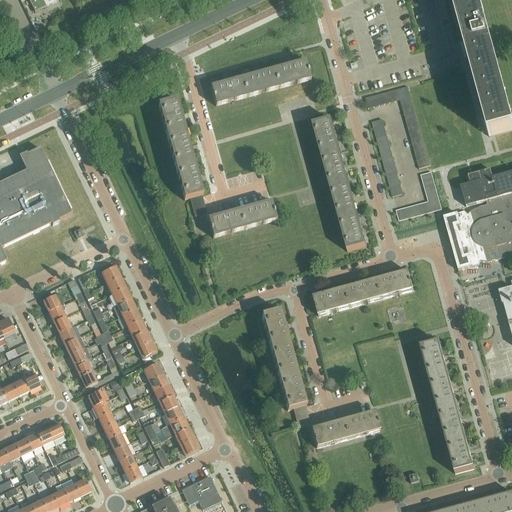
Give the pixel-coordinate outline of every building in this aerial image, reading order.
[(35,14),(47,8),(61,1),(60,0),(29,0),(28,1),(35,14)] [(451,0),(464,44),(468,59),(489,139),(496,137),(511,132),(511,130),(491,53),(493,52),(486,27),(484,28),(476,0),(451,0)] [(305,63),(278,71),(283,90),(311,82),(305,63)] [(278,71),(242,80),(247,99),(283,90),(278,71)] [(247,99),(242,80),(210,89),(216,108),(247,99)] [(397,91),(400,102),(402,107),(412,104),(408,88),(397,91)] [(392,93),(387,94),(390,105),(395,103),(392,93)] [(387,94),(382,96),(385,106),(390,105),(387,94)] [(382,96),(376,97),(379,108),(385,106),(382,96)] [(376,97),(371,99),(374,109),(379,108),(376,97)] [(374,109),(371,99),(365,100),(368,111),(374,109)] [(158,107),(167,139),(186,134),(177,102),(158,107)] [(412,104),(402,107),(403,112),(414,109),(412,104)] [(414,109),(403,112),(404,118),(415,115),(414,109)] [(415,115),(404,118),(406,123),(416,120),(415,115)] [(416,120),(406,123),(407,128),(418,125),(416,120)] [(372,124),(373,130),(384,127),(383,121),(372,124)] [(313,127),(322,159),(341,154),(332,122),(313,127)] [(418,125),(407,128),(409,133),(419,130),(418,125)] [(384,127),(373,130),(375,135),(386,132),(384,127)] [(419,130),(409,133),(410,139),(421,136),(419,130)] [(386,132),(375,135),(376,141),(387,138),(386,132)] [(186,134),(167,139),(175,170),(194,165),(186,134)] [(421,136),(410,139),(412,144),(422,141),(421,136)] [(387,138),(376,141),(378,146),(388,143),(387,138)] [(422,141),(412,144),(413,149),(424,146),(422,141)] [(388,143),(378,146),(379,151),(390,148),(388,143)] [(424,146),(413,149),(415,154),(425,151),(424,146)] [(390,148),(379,151),(381,156),(391,153),(390,148)] [(0,267),(7,264),(0,251),(51,226),(52,228),(60,224),(59,223),(72,216),(40,150),(27,157),(27,155),(19,159),(26,173),(0,185),(0,267)] [(425,151),(415,154),(416,160),(427,157),(425,151)] [(391,153),(381,156),(382,162),(393,159),(391,153)] [(341,154),(322,159),(330,191),(349,185),(341,154)] [(427,157),(416,160),(418,165),(428,162),(427,157)] [(393,159),(382,162),(384,167),(394,164),(393,159)] [(428,162),(418,165),(419,171),(430,168),(428,162)] [(394,164),(384,167),(385,172),(396,169),(394,164)] [(194,165),(175,170),(184,202),(190,201),(202,198),(203,197),(194,165)] [(396,169),(385,172),(386,177),(397,174),(396,169)] [(468,178),(471,186),(461,189),(467,209),(487,203),(511,196),(511,174),(493,180),(491,172),(479,175),(468,178)] [(397,174),(386,177),(388,183),(399,180),(397,174)] [(421,177),(422,183),(433,180),(431,174),(421,177)] [(399,180),(388,183),(389,188),(400,185),(399,180)] [(433,180),(422,183),(424,188),(434,185),(433,180)] [(349,185),(330,191),(339,222),(358,217),(349,185)] [(400,185),(389,188),(391,193),(401,190),(400,185)] [(434,185),(424,188),(425,193),(436,191),(434,185)] [(401,190),(391,193),(392,199),(403,196),(401,190)] [(436,191),(425,193),(427,199),(437,196),(436,191)] [(427,199),(428,204),(431,214),(442,212),(437,196),(427,199)] [(502,261),(511,258),(511,196),(487,203),(488,207),(494,206),(499,222),(504,225),(500,232),(501,235),(495,237),(502,261)] [(202,198),(190,201),(191,207),(203,204),(202,198)] [(203,204),(191,207),(193,213),(205,209),(203,204)] [(271,204),(239,212),(245,231),(277,222),(271,204)] [(428,204),(423,205),(426,216),(431,214),(428,204)] [(423,205),(418,207),(421,217),(426,216),(423,205)] [(502,261),(495,237),(501,235),(500,232),(504,225),(499,222),(494,206),(488,207),(480,210),(478,210),(477,211),(475,212),(474,212),(472,213),(470,215),(468,217),(465,214),(444,220),(459,273),(480,267),(481,263),(483,263),(486,264),(488,264),(490,264),(492,263),(494,263),(502,261)] [(418,207),(412,208),(415,219),(421,217),(418,207)] [(412,208),(407,209),(410,220),(415,219),(412,208)] [(205,209),(193,213),(195,219),(207,216),(205,209)] [(407,209),(402,211),(405,222),(410,220),(407,209)] [(405,222),(402,211),(396,212),(399,223),(405,222)] [(245,231),(239,212),(208,221),(213,240),(245,231)] [(358,217),(339,222),(348,254),(367,249),(358,217)] [(84,238),(81,231),(73,234),(77,242),(84,238)] [(101,276),(107,287),(121,280),(116,269),(101,276)] [(409,274),(377,282),(382,301),(414,293),(409,274)] [(77,282),(83,293),(89,290),(84,279),(77,282)] [(121,280),(107,287),(112,298),(126,291),(121,280)] [(74,282),(68,286),(70,290),(77,287),(74,282)] [(377,282),(345,291),(351,310),(382,301),(377,282)] [(511,285),(511,289),(499,293),(503,306),(504,306),(506,312),(504,312),(506,318),(507,318),(509,324),(511,335),(511,283),(511,285)] [(126,291),(112,298),(117,309),(131,302),(126,291)] [(351,310),(345,291),(314,300),(319,318),(351,310)] [(59,296),(43,304),(48,315),(61,309),(63,308),(65,307),(59,296)] [(131,302),(117,309),(122,319),(136,312),(131,302)] [(61,309),(48,315),(54,326),(66,320),(62,313),(65,312),(63,308),(61,309)] [(136,312),(122,319),(127,330),(141,323),(136,312)] [(261,318),(270,350),(289,344),(280,313),(261,318)] [(66,320),(54,326),(59,337),(71,331),(74,330),(71,324),(68,325),(66,320)] [(8,321),(0,324),(0,332),(4,341),(15,335),(8,321)] [(141,323),(127,330),(132,341),(147,334),(141,323)] [(71,331),(59,337),(64,348),(76,342),(80,340),(81,340),(75,329),(74,330),(71,331)] [(147,334),(132,341),(137,351),(152,344),(147,334)] [(76,342),(64,348),(69,358),(81,352),(85,350),(80,340),(76,342)] [(152,344),(137,351),(143,362),(157,355),(152,344)] [(289,344),(270,350),(279,381),(297,376),(289,344)] [(421,349),(429,381),(448,376),(439,344),(421,349)] [(26,346),(15,351),(18,358),(29,352),(26,346)] [(81,352),(69,358),(75,369),(87,363),(86,363),(91,361),(86,351),(81,353),(81,352)] [(30,355),(19,360),(22,366),(33,360),(30,355)] [(87,363),(75,369),(80,380),(92,374),(90,370),(96,368),(92,361),(87,364),(87,363)] [(158,366),(143,373),(149,384),(163,377),(158,366)] [(92,374),(80,380),(85,391),(97,385),(92,374)] [(35,376),(24,382),(29,394),(40,388),(35,376)] [(297,376),(279,381),(287,413),(293,411),(305,408),(306,408),(297,376)] [(448,376),(429,381),(438,412),(457,407),(448,376)] [(163,377),(149,384),(154,395),(168,388),(163,377)] [(24,382),(13,387),(19,399),(29,394),(24,382)] [(117,382),(110,386),(113,393),(121,389),(117,382)] [(13,387),(2,392),(8,404),(19,399),(13,387)] [(168,388),(154,395),(159,406),(173,399),(168,388)] [(88,399),(93,410),(105,405),(100,393),(88,399)] [(173,399),(159,406),(164,416),(179,409),(173,399)] [(105,405),(93,410),(98,421),(110,415),(105,405)] [(457,407),(438,412),(446,444),(465,439),(457,407)] [(305,408),(293,411),(295,417),(307,414),(305,408)] [(179,409),(164,416),(169,427),(184,420),(179,409)] [(307,414),(295,417),(296,423),(308,420),(307,414)] [(375,414),(343,423),(348,442),(380,433),(375,414)] [(110,415),(98,421),(103,432),(116,426),(110,415)] [(169,427),(162,430),(167,441),(174,438),(189,431),(184,420),(169,427)] [(308,420),(296,423),(298,429),(310,426),(308,420)] [(348,442),(343,423),(311,432),(316,450),(348,442)] [(58,426),(47,431),(53,443),(64,438),(58,426)] [(116,426),(103,432),(109,443),(121,437),(116,426)] [(150,427),(144,430),(148,438),(154,435),(150,427)] [(47,431),(37,436),(42,449),(53,443),(47,431)] [(189,431),(174,438),(180,448),(194,442),(189,431)] [(37,436),(26,442),(32,454),(42,449),(37,436)] [(121,437),(109,443),(114,454),(126,448),(121,437)] [(465,439),(446,444),(455,476),(474,470),(465,439)] [(26,442),(15,447),(21,459),(32,454),(26,442)] [(180,448),(172,452),(174,456),(182,453),(185,460),(199,453),(194,442),(180,448)] [(15,447),(4,452),(10,464),(21,459),(15,447)] [(126,448),(114,454),(119,464),(131,459),(126,448)] [(68,461),(78,457),(75,451),(65,456),(68,461)] [(4,452),(0,454),(0,468),(10,464),(4,452)] [(164,456),(158,459),(163,470),(169,467),(164,456)] [(131,459),(119,464),(124,475),(136,469),(131,459)] [(82,465),(79,460),(69,464),(72,470),(82,465)] [(39,469),(33,472),(33,473),(35,477),(41,474),(39,469)] [(136,469),(124,475),(130,486),(142,480),(136,469)] [(417,475),(409,477),(411,486),(420,483),(417,475)] [(189,508),(198,503),(202,511),(203,511),(212,508),(221,504),(209,479),(182,493),(189,508)] [(85,482),(74,487),(80,499),(91,494),(85,482)] [(74,487),(63,492),(69,504),(80,499),(74,487)] [(63,492),(53,498),(58,510),(69,504),(63,492)] [(511,511),(511,495),(482,504),(483,511),(511,511)] [(29,504),(31,508),(33,511),(46,511),(42,503),(40,498),(29,504)] [(53,498),(42,503),(46,511),(53,511),(58,510),(53,498)] [(146,511),(170,511),(173,510),(169,501),(147,511),(146,511)]
